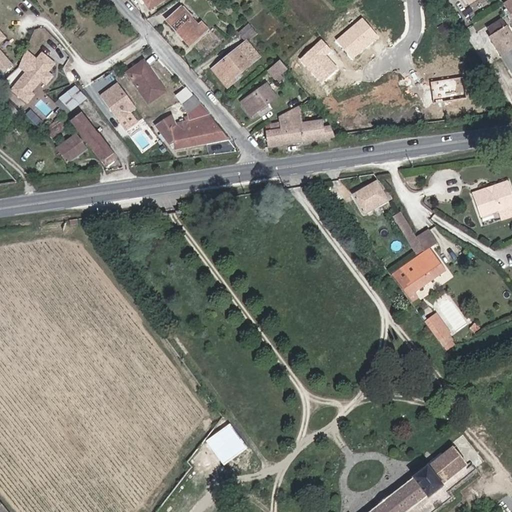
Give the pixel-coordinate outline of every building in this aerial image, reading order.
[(145,0),(152,10),(166,0),(145,0)] [(202,23),(190,10),(174,24),(196,51),(215,35),(212,30),(208,33),(201,26),(202,23)] [(3,43),(4,44),(15,34),(3,20),(0,23),(0,39),(2,42),(3,43)] [(511,23),(511,22),(497,30),(502,39),(511,32),(511,23)] [(251,39),(262,30),(257,24),(247,32),(248,34),(251,39)] [(367,24),(342,45),(357,62),(382,41),(367,24)] [(511,32),(502,39),(499,40),(511,62),(511,32)] [(9,70),(17,62),(15,60),(17,59),(15,57),(15,56),(12,53),(11,53),(8,48),(5,45),(4,44),(3,43),(2,42),(0,39),(0,65),(2,68),(5,66),(9,70)] [(264,62),(251,46),(218,74),(233,93),(240,87),(240,82),(264,62)] [(320,51),(306,65),(328,87),(342,74),(329,60),(335,55),(326,46),(320,51)] [(49,80),(54,84),(60,76),(56,72),(62,64),(49,54),(45,59),(34,51),(27,67),(34,73),(31,77),(20,90),(37,104),(43,97),(39,93),(49,80)] [(289,62),(283,56),(274,66),(286,81),(297,72),(289,62)] [(153,60),(137,71),(159,102),(174,91),(153,60)] [(6,91),(10,85),(4,78),(0,84),(1,86),(6,91)] [(120,121),(139,108),(119,81),(101,95),(120,121)] [(468,82),(436,87),(440,107),(471,102),(468,82)] [(279,97),(267,84),(244,108),(255,120),(279,97)] [(185,94),(193,104),(205,99),(194,87),(185,94)] [(77,89),(73,91),(63,101),(74,113),(88,101),(77,89)] [(37,104),(20,90),(17,94),(34,108),(37,104)] [(205,99),(193,104),(198,111),(196,112),(197,115),(187,122),(181,115),(164,126),(180,146),(183,144),(185,150),(238,140),(226,125),(218,114),(211,105),(205,99)] [(12,100),(6,106),(13,113),(19,107),(12,100)] [(63,112),(68,118),(74,113),(63,101),(56,106),(58,107),(62,111),(63,112)] [(27,116),(38,124),(42,118),(31,111),(27,116)] [(311,114),(285,117),(286,125),(280,126),(281,134),(274,135),(275,148),(342,139),(341,127),(333,128),(331,121),(313,123),(311,114)] [(108,162),(111,165),(122,156),(84,115),(74,124),(108,162)] [(60,126),(66,132),(71,129),(65,122),(64,123),(62,124),(60,126)] [(55,129),(53,130),(61,137),(67,134),(66,132),(60,126),(59,126),(58,127),(55,129)] [(68,158),(75,166),(95,153),(82,138),(63,151),(68,158)] [(377,182),(357,195),(372,215),(392,203),(377,182)] [(487,196),(481,197),(489,219),(511,210),(511,187),(490,195),(487,196)] [(431,256),(436,252),(442,248),(431,229),(430,230),(427,231),(419,236),(424,244),(428,250),(429,253),(431,256)] [(424,244),(417,234),(410,238),(417,248),(424,244)] [(428,250),(424,244),(417,248),(421,255),(428,250)] [(412,300),(413,301),(418,298),(451,276),(451,274),(436,252),(431,256),(398,279),(399,281),(400,282),(410,296),(411,299),(412,300)] [(407,311),(416,306),(415,304),(414,302),(413,301),(412,300),(411,299),(410,296),(400,282),(399,281),(398,279),(390,284),(387,286),(407,311)] [(415,304),(416,306),(421,302),(418,298),(413,301),(414,302),(415,304)] [(441,342),(445,346),(452,341),(443,328),(444,327),(435,316),(427,322),(433,331),(436,335),(439,339),(440,340),(441,342)] [(452,341),(445,346),(446,347),(447,349),(452,346),(454,344),(452,341)] [(443,511),(461,498),(463,497),(460,493),(455,495),(449,487),(474,466),(472,465),(471,463),(462,452),(462,451),(461,450),(406,491),(384,507),(384,508),(383,508),(382,509),(377,511),(443,511)] [(13,511),(3,498),(0,499),(0,511),(13,511)]
